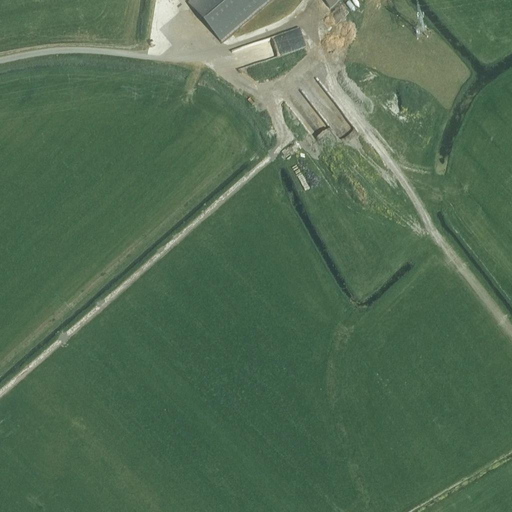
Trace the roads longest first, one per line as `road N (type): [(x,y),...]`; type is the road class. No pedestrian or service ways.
road 1 (track): [(306,19),(330,80),(325,106),(0,394)]
road 2 (track): [(332,95),(449,246)]
road 3 (unclassified): [(136,55),(56,50),(0,60)]
